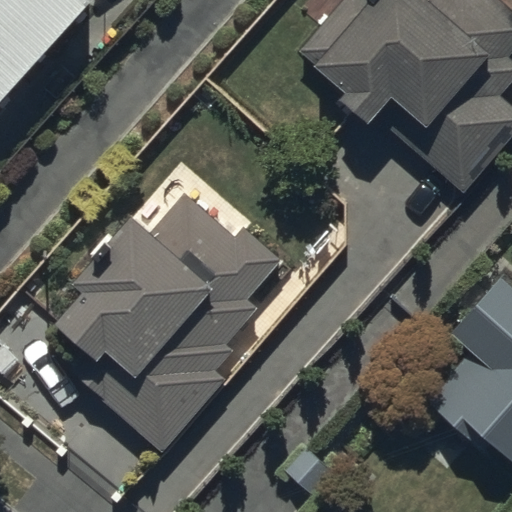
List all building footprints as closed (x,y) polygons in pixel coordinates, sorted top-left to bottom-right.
[(0,0),(0,85),(73,0),(0,0)] [(511,44),(511,4),(506,0),(334,0),(296,48),(343,86),(338,92),(366,115),(369,112),(469,192),(511,137),(511,103),(498,92),(511,74),(511,54),(507,51),(511,44)] [(151,227),(129,207),(69,275),(79,283),(51,315),(90,349),(72,370),(159,447),(224,373),(215,365),(233,344),(226,337),(257,302),(248,294),(281,256),(241,222),(232,232),(184,190),(151,227)] [(511,458),(511,280),(495,266),(444,322),(470,346),(427,395),(481,443),(487,437),(511,458)] [(299,511),(285,499),(273,511),(299,511)]
